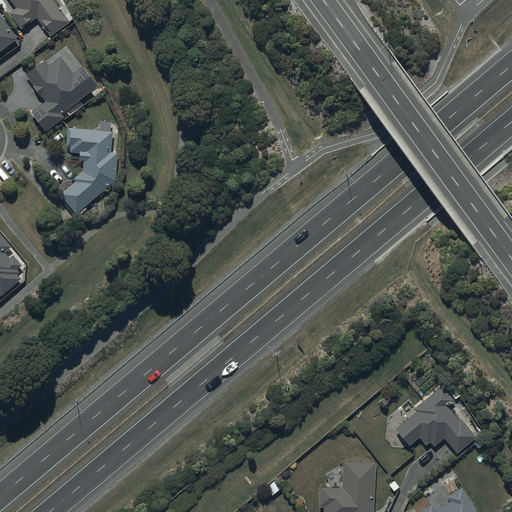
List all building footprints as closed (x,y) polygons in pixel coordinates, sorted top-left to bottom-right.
[(10,0),(16,8),(9,12),(21,29),(36,18),(49,36),(70,21),(53,0),(10,0)] [(0,51),(17,40),(0,15),(0,51)] [(41,62),(26,74),(45,101),(31,111),(45,131),(64,117),(60,113),(98,86),(83,66),(73,73),(61,56),(48,64),(46,62),(42,65),(41,62)] [(75,181),(60,193),(76,213),(78,211),(80,214),(86,209),(85,206),(116,181),(118,152),(111,152),(112,131),(67,128),(66,146),(70,146),(70,151),(80,152),(79,160),(83,160),(82,171),(73,178),(75,181)] [(0,293),(1,295),(21,279),(17,274),(19,272),(16,269),(21,265),(13,255),(9,257),(5,252),(11,247),(0,232),(0,293)] [(453,400),(441,386),(414,408),(416,411),(395,429),(409,445),(419,437),(425,445),(429,441),(433,446),(443,438),(456,453),(475,437),(460,418),(458,419),(447,405),(453,400)] [(372,511),(374,462),(343,461),(342,487),(320,487),(320,506),(324,506),(323,511),(372,511)] [(476,511),(460,487),(446,496),(449,501),(436,510),(431,503),(416,511),(476,511)]
